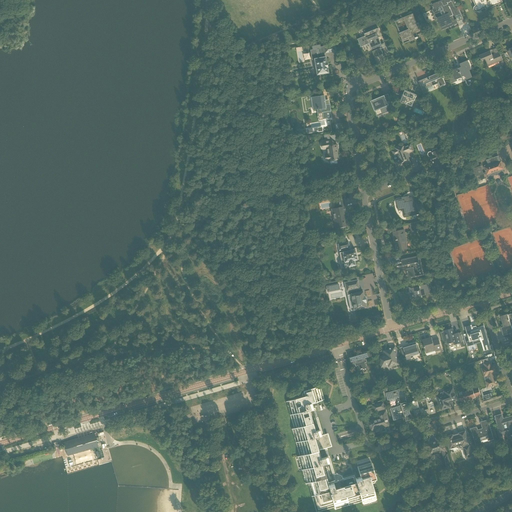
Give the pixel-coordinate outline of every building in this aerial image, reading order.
[(441,0),(440,1),(432,4),(434,9),(442,5),(446,15),(438,18),(442,28),(452,24),(452,23),(456,21),(456,22),(457,22),(454,14),(459,12),(460,12),(458,7),(456,8),(452,0),(441,0)] [(478,12),(478,11),(479,13),(482,12),(481,10),(483,9),(490,6),(491,8),(503,3),(501,0),(475,0),(478,5),(475,6),(474,7),(474,8),(473,8),(473,9),(474,10),(474,11),(475,11),(475,12),(476,12),(477,12),(478,12)] [(401,32),(399,33),(402,40),(409,37),(410,41),(416,39),(418,38),(416,33),(415,34),(414,32),(421,29),(419,22),(417,23),(413,13),(404,17),(403,17),(405,21),(405,23),(408,29),(401,32)] [(373,52),(375,57),(383,54),(381,48),(386,46),(388,52),(384,42),(384,43),(381,44),(378,37),(381,36),(382,37),(378,28),(364,34),(365,36),(358,39),(361,47),(369,43),(373,52)] [(320,45),(312,47),(313,51),(318,50),(319,54),(316,54),(315,54),(316,59),(314,59),(314,60),(317,75),(318,75),(319,75),(320,75),(321,75),(322,74),(328,73),(327,68),(328,68),(327,66),(326,64),(327,64),(327,62),(326,62),(325,57),(324,53),(325,53),(335,52),(334,45),(324,47),(324,48),(321,49),(320,47),(320,45)] [(492,56),(491,53),(490,51),(479,56),(481,61),(485,59),(488,67),(503,60),(499,53),(492,56)] [(451,71),(453,76),(455,80),(462,77),(465,76),(467,80),(472,77),(469,70),(471,69),(468,61),(460,64),(461,67),(458,69),(458,68),(451,71)] [(418,81),(424,94),(424,93),(434,89),(433,86),(438,83),(438,84),(439,84),(439,85),(440,87),(444,85),(446,84),(443,78),(444,78),(442,75),(442,76),(440,72),(418,81)] [(400,102),(405,104),(412,107),(417,95),(413,94),(414,92),(414,93),(416,87),(414,86),(413,85),(413,86),(410,85),(408,92),(405,90),(403,95),(402,95),(401,97),(402,98),(400,102)] [(332,118),(331,118),(330,112),(331,111),(330,104),(329,104),(328,101),(327,101),(327,100),(325,101),(324,96),(311,98),(313,110),(317,109),(318,110),(319,110),(318,108),(322,108),(322,112),(323,119),(332,118)] [(384,96),(370,101),(375,111),(380,109),(380,110),(381,110),(383,114),(386,113),(387,113),(394,110),(391,103),(388,104),(384,96)] [(326,141),(322,142),(323,149),(327,148),(328,156),(329,156),(329,159),(328,159),(328,161),(330,161),(330,164),(337,163),(337,160),(338,159),(336,150),(336,149),(336,147),(335,145),(332,146),(331,140),(326,141)] [(400,148),(399,145),(395,147),(396,150),(393,151),(394,155),(397,154),(400,160),(395,162),(398,168),(407,164),(406,162),(409,161),(408,157),(409,157),(408,154),(414,151),(411,144),(405,147),(405,146),(400,148)] [(428,152),(427,154),(428,156),(430,157),(431,158),(430,158),(432,161),(432,162),(433,162),(433,163),(434,163),(435,166),(436,166),(439,171),(443,169),(447,167),(440,149),(438,150),(433,152),(432,152),(430,151),(428,152)] [(498,156),(493,158),(486,160),(488,165),(484,166),(485,168),(487,173),(483,174),(481,167),(471,171),(475,181),(478,180),(477,178),(487,174),(488,177),(504,172),(503,169),(500,162),(498,156)] [(379,186),(382,190),(389,186),(387,182),(379,186)] [(402,199),(397,200),(397,201),(399,209),(404,208),(405,216),(403,216),(404,218),(413,216),(412,214),(416,214),(416,215),(419,214),(418,209),(417,210),(415,198),(409,199),(408,196),(404,197),(404,199),(403,199),(402,199)] [(335,213),(333,214),(334,220),(336,219),(338,228),(343,227),(348,225),(346,216),(347,215),(344,199),(339,200),(337,200),(339,208),(334,209),(335,213)] [(417,222),(410,224),(412,231),(418,230),(417,222)] [(404,230),(398,231),(393,232),(395,240),(394,240),(396,250),(403,248),(403,250),(407,249),(405,242),(406,242),(404,230)] [(348,242),(337,244),(339,251),(342,250),(343,252),(342,252),(344,263),(347,262),(348,267),(355,266),(354,261),(357,260),(355,249),(350,250),(350,249),(348,242)] [(407,265),(407,266),(409,266),(409,268),(406,269),(407,275),(412,274),(413,276),(412,277),(418,276),(416,263),(419,262),(417,257),(401,260),(402,266),(407,265)] [(356,291),(356,290),(359,289),(357,280),(354,281),(347,282),(345,283),(347,295),(351,294),(353,303),(353,306),(354,310),(366,307),(365,303),(366,303),(364,296),(363,292),(356,293),(356,291)] [(412,287),(410,288),(411,293),(412,292),(413,295),(412,295),(412,297),(413,297),(414,299),(422,298),(421,295),(423,294),(423,295),(424,295),(431,294),(431,293),(430,294),(430,292),(429,284),(420,286),(419,286),(419,287),(412,288),(412,287)] [(511,313),(511,314),(508,315),(509,315),(508,315),(508,314),(500,316),(503,327),(502,327),(502,328),(503,328),(503,330),(501,331),(503,336),(511,332),(511,329),(509,320),(511,319),(511,313)] [(472,325),(465,327),(466,332),(469,341),(467,341),(468,345),(473,343),(473,342),(476,341),(477,341),(477,340),(480,339),(480,340),(481,340),(483,346),(483,347),(482,348),(484,351),(491,349),(484,326),(477,328),(473,329),(472,327),(472,325)] [(452,329),(442,332),(444,332),(448,346),(455,345),(460,343),(461,346),(464,345),(461,333),(458,333),(454,334),(452,326),(451,327),(452,329)] [(429,338),(422,340),(425,347),(424,347),(425,352),(426,353),(426,354),(431,353),(431,352),(435,351),(435,352),(442,350),(440,344),(439,339),(432,341),(432,339),(431,337),(429,338)] [(468,345),(468,346),(481,342),(482,348),(483,347),(483,346),(481,340),(480,340),(480,339),(477,340),(477,341),(476,341),(473,342),(473,343),(468,345)] [(402,355),(405,354),(407,360),(414,358),(413,355),(419,354),(416,344),(410,346),(410,345),(409,345),(400,348),(402,355)] [(382,361),(380,362),(381,367),(386,366),(388,365),(389,367),(391,366),(392,369),(397,367),(396,365),(399,364),(397,357),(398,356),(397,353),(396,351),(395,346),(388,348),(389,349),(384,351),(385,354),(386,355),(380,357),(382,361)] [(372,356),(371,355),(370,350),(364,352),(364,353),(350,358),(351,362),(354,361),(356,366),(358,366),(359,369),(361,369),(362,369),(367,368),(366,366),(367,366),(366,364),(365,364),(365,363),(367,362),(366,358),(369,357),(372,356)] [(494,374),(495,373),(494,371),(497,371),(495,365),(492,366),(490,362),(484,364),(485,368),(482,368),(484,377),(488,376),(489,380),(485,381),(487,388),(491,387),(492,387),(492,388),(493,387),(494,387),(494,386),(494,385),(497,385),(494,374)] [(302,397),(287,401),(287,402),(295,428),(293,429),(301,456),(300,456),(298,456),(298,457),(299,457),(302,470),(306,484),(308,483),(309,483),(311,492),(312,496),(312,497),(313,497),(317,511),(334,506),(334,507),(335,509),(335,508),(348,504),(348,505),(349,504),(362,500),(362,502),(362,503),(363,503),(371,500),(376,499),(375,493),(374,492),(372,483),(374,483),(374,482),(376,480),(375,476),(376,474),(374,474),(372,463),(371,464),(358,467),(357,468),(359,474),(360,477),(356,478),(354,474),(343,478),(342,476),(337,473),(335,474),(331,462),(327,448),(326,444),(325,444),(324,438),(323,435),(323,434),(315,408),(313,408),(312,405),(312,404),(318,402),(323,400),(319,386),(309,389),(308,388),(307,390),(303,391),(305,396),(302,397)] [(404,416),(405,419),(406,418),(407,421),(412,419),(409,410),(407,402),(401,404),(399,397),(405,395),(403,388),(386,393),(388,400),(397,397),(400,406),(390,409),(392,415),(393,414),(394,418),(399,417),(400,420),(402,419),(402,418),(402,417),(404,416)] [(459,396),(461,401),(465,400),(465,401),(470,400),(471,400),(472,399),(473,400),(472,399),(476,398),(475,397),(481,395),(478,388),(473,390),(473,389),(470,390),(470,389),(469,389),(469,388),(468,388),(467,389),(467,390),(467,391),(462,393),(463,394),(459,396)] [(440,406),(441,410),(449,407),(448,403),(456,400),(452,389),(444,391),(445,395),(441,396),(441,395),(437,397),(437,398),(438,401),(439,401),(439,403),(438,403),(439,406),(440,406)] [(412,402),(412,404),(414,409),(419,407),(417,402),(425,400),(428,409),(424,410),(423,408),(420,409),(421,416),(424,415),(425,416),(427,415),(429,414),(431,413),(433,413),(433,412),(432,412),(433,412),(433,411),(433,410),(434,410),(434,408),(433,406),(433,404),(433,402),(432,402),(430,397),(429,397),(429,396),(428,396),(427,393),(412,397),(413,401),(412,401),(412,402)] [(373,420),(368,421),(370,428),(371,431),(375,430),(375,432),(379,431),(383,430),(382,428),(390,425),(389,421),(383,402),(375,405),(374,403),(372,404),(374,412),(378,411),(380,418),(377,419),(377,420),(373,421),(373,420)] [(496,416),(496,417),(499,429),(498,430),(498,432),(499,432),(499,433),(499,435),(500,435),(501,436),(503,435),(503,434),(504,434),(508,433),(509,437),(510,436),(510,437),(511,436),(511,437),(511,436),(511,425),(511,423),(511,416),(505,419),(505,420),(503,420),(501,415),(496,416)] [(477,428),(471,430),(472,434),(475,445),(481,443),(480,438),(486,436),(488,441),(494,439),(488,421),(482,423),(484,428),(478,430),(477,428)] [(469,444),(467,437),(465,431),(459,433),(459,435),(453,437),(453,436),(452,436),(451,435),(448,436),(447,438),(446,438),(450,449),(456,447),(456,446),(462,444),(462,446),(463,445),(463,447),(466,458),(468,457),(471,456),(473,456),(469,445),(468,446),(468,444),(469,444)] [(95,434),(64,442),(67,456),(95,448),(94,444),(97,443),(95,434)] [(427,443),(426,444),(426,445),(426,446),(427,447),(428,449),(426,449),(428,454),(428,456),(432,455),(432,453),(432,452),(434,452),(435,454),(439,453),(444,469),(445,469),(446,469),(452,468),(447,454),(445,454),(445,452),(443,448),(445,448),(443,441),(441,436),(436,438),(437,442),(433,443),(432,441),(429,442),(428,442),(427,443)] [(93,449),(94,451),(95,458),(103,458),(102,448),(93,449)]
